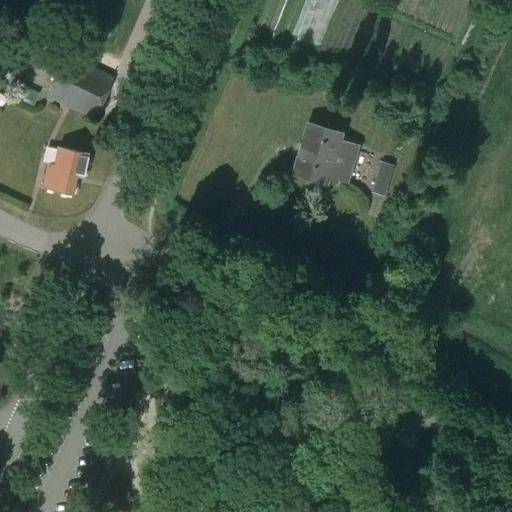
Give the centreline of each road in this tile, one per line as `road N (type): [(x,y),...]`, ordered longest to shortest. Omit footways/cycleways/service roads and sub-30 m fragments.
road 1 (unclassified): [(511,461),(98,225)]
road 2 (unclassified): [(98,225),(201,0)]
